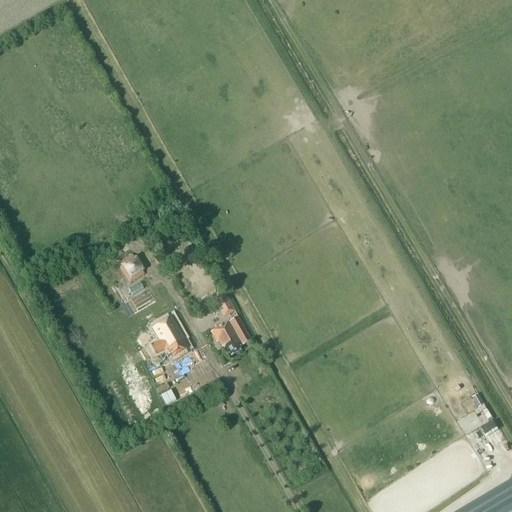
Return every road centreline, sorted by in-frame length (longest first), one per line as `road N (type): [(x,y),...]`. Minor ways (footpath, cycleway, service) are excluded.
road 1 (track): [(361,511),(182,193)]
road 2 (track): [(299,511),(197,335)]
